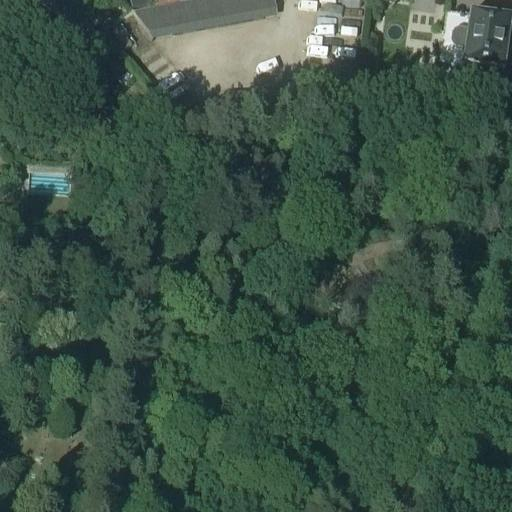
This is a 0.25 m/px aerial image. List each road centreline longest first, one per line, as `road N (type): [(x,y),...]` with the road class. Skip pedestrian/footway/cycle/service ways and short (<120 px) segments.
road 1 (track): [(400,511),(402,490),(455,383),(472,313),(459,277),(400,248),(346,268),(311,308),(293,348),(302,448),(336,511)]
road 2 (track): [(472,313),(490,286),(496,247),(490,212),(471,183),(435,166),(393,173),(293,213),(246,320),(241,430),(219,511)]
road 3 (track): [(293,213),(273,182),(246,165),(214,170),(183,192),(154,256),(145,436),(166,511)]
road 4 (track): [(170,219),(189,271),(200,368),(194,476),(204,511)]
road 5 (track): [(372,511),(347,420),(349,378),(364,348),(406,324),(463,355)]
road 6 (track): [(8,511),(26,431),(43,408),(88,424),(67,511)]
road 7 (track): [(377,335),(332,283),(275,247)]
